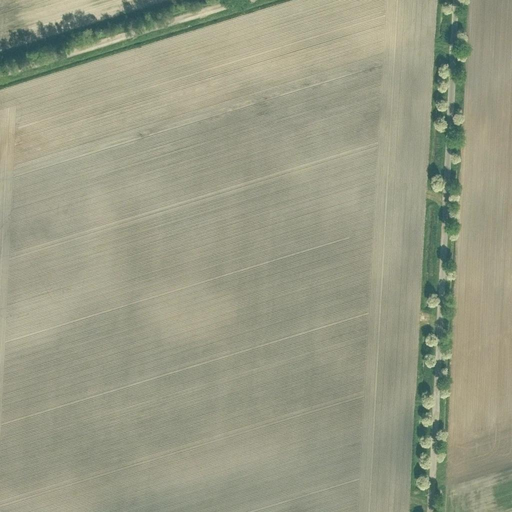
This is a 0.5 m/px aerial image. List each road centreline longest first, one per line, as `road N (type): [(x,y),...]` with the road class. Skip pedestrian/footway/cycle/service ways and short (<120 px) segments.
road 1 (unclassified): [(455,0),(431,511)]
road 2 (unclassified): [(0,75),(248,0)]
